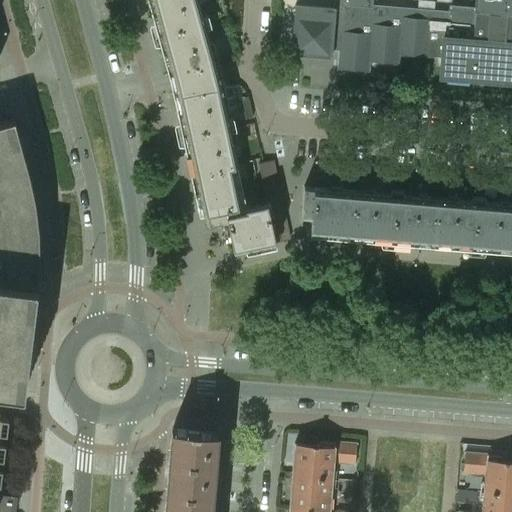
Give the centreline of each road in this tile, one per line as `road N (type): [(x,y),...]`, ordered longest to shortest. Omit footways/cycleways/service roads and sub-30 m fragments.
road 1 (tertiary): [(511,386),(155,356)]
road 2 (tertiary): [(58,66),(96,225),(97,326)]
road 3 (tertiary): [(259,390),(511,410)]
road 4 (tertiary): [(136,331),(133,217),(109,99)]
road 5 (residential): [(259,390),(251,511)]
